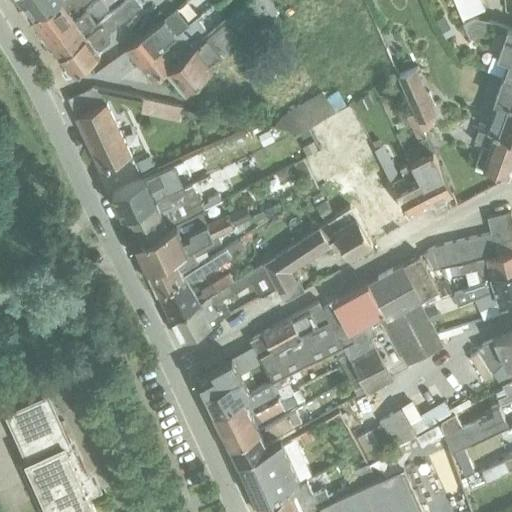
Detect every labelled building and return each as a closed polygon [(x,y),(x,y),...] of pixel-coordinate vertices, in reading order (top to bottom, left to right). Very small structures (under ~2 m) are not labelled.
[(31,16),(33,14),(22,0),(21,0),(20,1),(31,16)] [(22,0),(33,14),(50,0),(22,0)] [(50,0),(33,14),(48,36),(76,13),(86,6),(82,1),(83,0),(50,0)] [(76,13),(48,36),(60,52),(88,29),(84,25),(108,5),(108,4),(112,0),(93,0),(86,6),(76,13)] [(123,0),(88,29),(60,52),(73,69),(101,48),(96,41),(102,42),(111,34),(110,30),(143,3),(140,0),(123,0)] [(271,0),(249,0),(227,18),(244,37),(279,9),(271,0)] [(481,0),(455,0),(462,16),(485,6),(481,0)] [(176,6),(127,46),(141,63),(171,41),(168,38),(189,22),(177,7),(176,6)] [(141,63),(140,64),(153,79),(168,67),(195,45),(190,40),(206,27),(199,18),(203,15),(201,12),(200,13),(189,22),(168,38),(171,41),(141,63)] [(446,15),(436,20),(447,38),(455,33),(446,15)] [(475,15),(463,21),(468,34),(483,40),(488,29),(491,19),(475,15)] [(195,45),(168,67),(179,80),(186,88),(212,66),(208,61),(221,51),(225,55),(243,40),(225,20),(195,45)] [(511,26),(508,25),(492,69),(503,73),(511,76),(511,26)] [(255,43),(245,51),(274,84),(283,75),(255,43)] [(252,62),(242,70),(252,81),(261,73),(252,62)] [(417,66),(399,73),(416,111),(424,129),(434,124),(430,114),(437,111),(417,66)] [(498,101),(488,128),(495,131),(511,136),(511,76),(503,73),(493,99),(498,101)] [(73,93),(68,96),(77,114),(101,166),(133,152),(102,87),(93,85),(73,93)] [(282,114),(274,125),(301,131),(310,125),(328,114),(347,102),(337,88),(327,96),(322,89),(282,114)] [(144,96),(140,111),(180,119),(183,105),(144,96)] [(347,102),(328,114),(334,124),(355,112),(350,102),(349,100),(347,102)] [(416,111),(407,115),(426,154),(411,161),(431,202),(452,192),(422,130),(424,129),(416,111)] [(479,129),(475,141),(483,143),(475,164),(509,176),(511,166),(511,136),(495,131),(494,134),(479,129)] [(384,143),(374,148),(409,213),(431,202),(411,161),(400,166),(404,174),(400,176),(384,143)] [(373,145),(363,150),(379,182),(368,187),(371,194),(388,225),(389,224),(409,213),(374,148),(373,145)] [(146,175),(113,190),(123,212),(156,197),(146,175)] [(360,178),(332,193),(341,211),(351,205),(369,235),(388,225),(371,194),(369,195),(360,178)] [(156,197),(123,212),(136,240),(201,208),(205,206),(222,198),(220,193),(202,202),(193,180),(156,197)] [(327,200),(317,205),(325,218),(334,212),(327,200)] [(201,208),(136,240),(148,266),(218,232),(235,224),(234,222),(251,215),(247,204),(228,212),(228,211),(206,220),(201,208)] [(341,211),(263,259),(277,285),(285,300),(305,289),(299,277),(297,278),(292,269),(332,243),(335,249),(343,244),(350,255),(373,242),(369,235),(351,205),(341,211)] [(437,243),(424,251),(432,267),(443,264),(511,249),(511,211),(511,209),(499,212),(488,215),(492,230),(479,233),(467,236),(455,239),(442,242),(437,243)] [(218,232),(148,266),(158,288),(210,255),(206,247),(222,239),(218,232)] [(210,255),(158,288),(172,317),(201,299),(190,281),(198,276),(219,263),(233,255),(231,251),(243,244),(239,238),(227,245),(210,255)] [(511,249),(443,264),(444,271),(443,272),(444,273),(445,273),(445,275),(466,269),(469,283),(491,275),(511,270),(511,249)] [(420,252),(403,262),(421,298),(438,288),(420,252)] [(172,317),(175,323),(183,340),(191,336),(203,329),(221,319),(220,318),(231,311),(222,296),(234,288),(235,291),(252,280),(260,295),(266,292),(277,285),(263,259),(233,278),(217,288),(201,299),(172,317)] [(368,281),(333,300),(356,339),(344,345),(351,359),(359,375),(367,390),(368,392),(394,377),(371,335),(377,332),(370,318),(384,309),(387,317),(383,319),(407,363),(444,344),(438,331),(432,319),(425,306),(424,303),(422,299),(421,298),(403,262),(368,281)] [(229,270),(213,280),(217,288),(233,278),(229,270)] [(464,287),(454,291),(458,303),(472,297),(475,296),(495,288),(498,298),(511,294),(511,270),(491,275),(469,283),(464,285),(464,287)] [(438,288),(421,298),(422,299),(424,303),(429,301),(434,299),(442,296),(438,288)] [(495,288),(475,296),(478,305),(479,304),(496,299),(498,298),(495,288)] [(319,299),(250,338),(253,343),(262,360),(273,381),(275,380),(335,349),(344,345),(356,339),(333,300),(323,306),(319,299)] [(429,301),(425,306),(432,319),(441,316),(434,299),(429,301)] [(496,299),(479,304),(484,317),(501,311),(496,299)] [(511,328),(478,344),(494,370),(505,360),(507,365),(511,363),(511,328)] [(253,343),(232,355),(241,371),(241,372),(262,360),(253,343)] [(344,345),(335,349),(343,364),(351,359),(344,345)] [(478,349),(470,354),(486,378),(493,374),(478,349)] [(232,355),(228,358),(237,373),(241,371),(232,355)] [(208,369),(198,375),(207,395),(214,410),(244,396),(252,391),(241,372),(241,371),(237,373),(228,358),(219,362),(208,369)] [(351,359),(343,364),(350,379),(359,375),(351,359)] [(505,360),(494,370),(501,383),(503,382),(511,377),(511,363),(507,365),(505,360)] [(359,375),(350,379),(358,396),(367,390),(359,375)] [(508,391),(499,395),(502,402),(511,397),(511,377),(503,382),(504,384),(508,391)] [(289,379),(251,398),(257,409),(295,389),(289,379)] [(295,389),(257,409),(263,420),(305,398),(299,387),(295,389)] [(47,390),(5,409),(16,434),(57,415),(47,390)] [(244,396),(214,410),(223,427),(252,411),(244,396)] [(403,406),(379,420),(394,446),(406,440),(417,433),(423,430),(438,422),(440,421),(453,414),(456,412),(474,401),(471,396),(449,408),(445,400),(421,413),(412,399),(402,405),(403,406)] [(463,426),(445,434),(450,451),(509,425),(499,403),(492,407),(494,411),(463,426)] [(260,427),(231,443),(239,460),(269,444),(266,439),(302,419),(296,408),(260,427)] [(252,411),(223,427),(231,443),(260,427),(252,411)] [(453,414),(440,421),(445,434),(463,426),(456,412),(453,414)] [(57,415),(16,434),(26,457),(20,461),(43,511),(48,511),(50,511),(97,511),(88,492),(95,488),(89,475),(86,477),(57,415)] [(423,430),(417,433),(422,442),(443,432),(438,422),(423,430)] [(380,424),(358,436),(370,458),(392,446),(380,424)] [(313,425),(300,433),(305,442),(319,434),(313,425)] [(269,444),(239,460),(259,504),(262,502),(302,481),(284,442),(282,437),(269,444)] [(296,437),(284,442),(302,481),(306,479),(313,475),(296,437)] [(511,454),(482,468),(487,480),(511,467),(511,454)] [(370,464),(347,474),(351,482),(354,488),(376,478),(370,464)] [(335,496),(319,504),(322,511),(423,511),(414,491),(406,474),(405,473),(402,466),(382,475),(376,478),(354,488),(335,496)] [(302,481),(262,502),(266,511),(301,511),(319,504),(335,496),(333,491),(329,493),(326,487),(313,493),(306,479),(302,481)]
